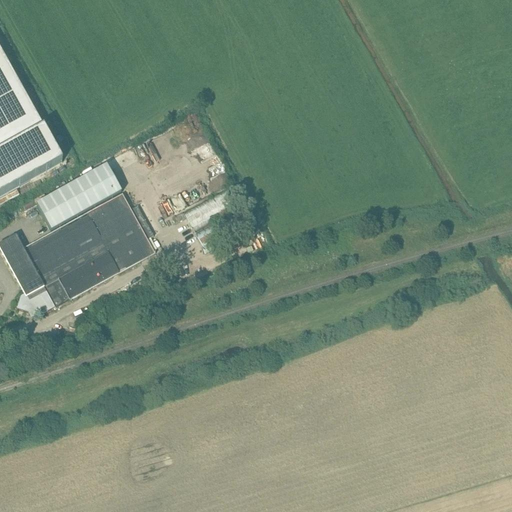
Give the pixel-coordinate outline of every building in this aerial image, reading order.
[(0,54),(0,198),(62,164),(0,54)] [(121,194),(107,169),(37,206),(51,232),(121,194)] [(183,214),(194,233),(245,205),(235,185),(183,214)] [(16,237),(0,245),(0,252),(24,296),(26,295),(26,296),(29,297),(44,290),(55,309),(55,310),(155,256),(147,241),(154,238),(137,207),(130,211),(123,197),(23,249),(16,237)] [(246,207),(195,235),(205,254),(257,226),(246,207)] [(21,297),(17,310),(28,314),(31,319),(41,314),(40,312),(43,310),(45,314),(55,309),(44,290),(29,297),(26,296),(26,295),(24,296),(21,297)]
